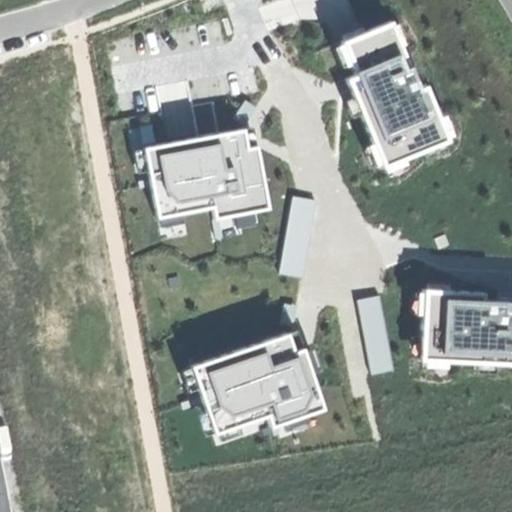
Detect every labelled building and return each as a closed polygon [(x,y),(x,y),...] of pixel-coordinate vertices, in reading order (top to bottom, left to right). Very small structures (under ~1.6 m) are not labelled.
[(382,19),(332,39),(346,73),(338,76),(346,96),(373,161),(437,135),(416,83),(410,86),(382,19)] [(214,99),(195,102),(199,130),(218,128),(214,99)] [(235,128),(138,146),(150,213),(205,202),(207,214),(262,204),(250,143),(238,145),(235,128)] [(416,288),(413,356),(511,360),(511,300),(474,299),(474,290),(416,288)] [(379,292),(356,297),(372,372),(395,368),(379,292)] [(289,328),(183,365),(205,430),(258,412),(262,423),(315,405),(289,328)]
